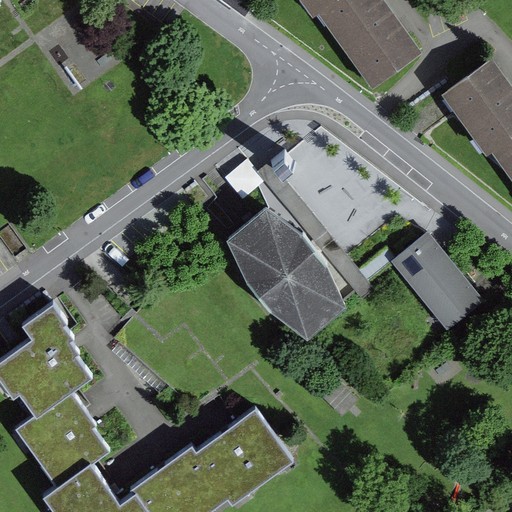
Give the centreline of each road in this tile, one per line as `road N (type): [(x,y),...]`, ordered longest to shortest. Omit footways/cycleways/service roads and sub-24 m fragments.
road 1 (residential): [(297,71),(173,180),(0,302)]
road 2 (residential): [(297,71),(511,239)]
